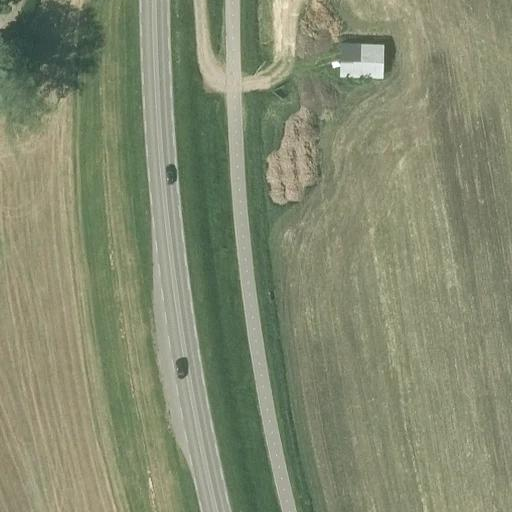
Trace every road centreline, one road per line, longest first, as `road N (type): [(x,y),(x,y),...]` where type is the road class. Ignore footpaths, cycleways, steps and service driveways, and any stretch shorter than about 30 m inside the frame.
road 1 (primary): [(215,511),(166,221),(152,0)]
road 2 (track): [(196,0),(214,86),(255,85)]
